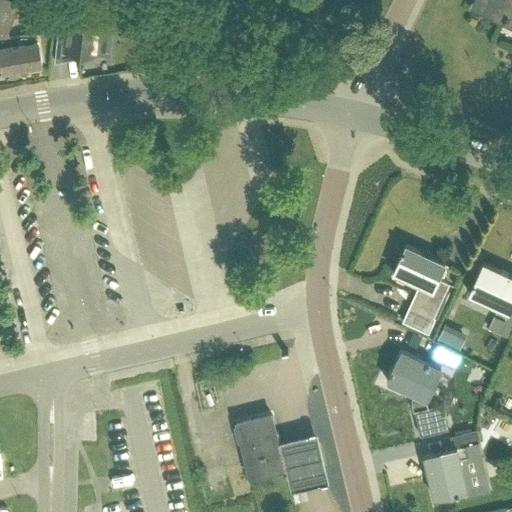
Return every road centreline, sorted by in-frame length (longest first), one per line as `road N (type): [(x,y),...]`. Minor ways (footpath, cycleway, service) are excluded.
road 1 (unclassified): [(361,511),(316,311),(324,230),(353,115)]
road 2 (unclassified): [(0,117),(133,92),(236,93),(353,115)]
road 3 (residential): [(353,115),(459,144),(511,168)]
road 4 (unclassified): [(353,115),(402,0)]
